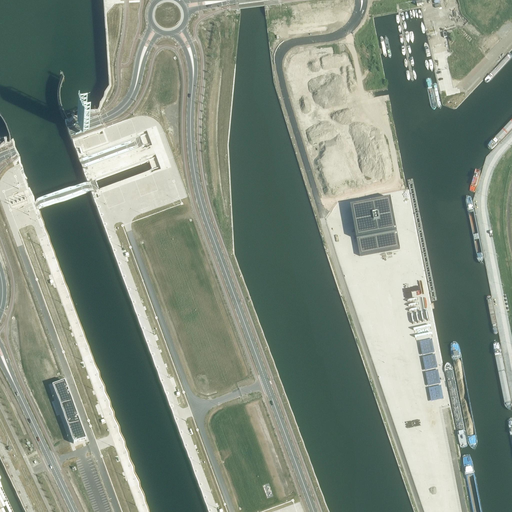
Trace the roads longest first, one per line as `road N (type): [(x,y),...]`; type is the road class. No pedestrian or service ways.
road 1 (residential): [(422,511),(276,64),(292,42),(347,33),(359,13)]
road 2 (secondary): [(192,59),(197,187),(314,511)]
road 3 (unclassified): [(511,364),(481,205),(485,170),(511,141)]
road 4 (secondary): [(142,54),(128,100),(113,115),(0,159)]
road 5 (secondary): [(74,511),(5,365)]
